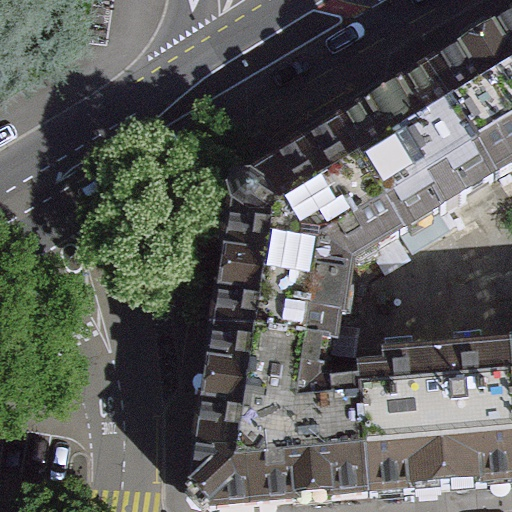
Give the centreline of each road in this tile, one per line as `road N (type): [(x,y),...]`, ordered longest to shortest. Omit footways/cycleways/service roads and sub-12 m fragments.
road 1 (residential): [(34,192),(110,341),(127,434),(127,511)]
road 2 (secondary): [(178,104),(343,4)]
road 3 (secondary): [(34,192),(178,104)]
